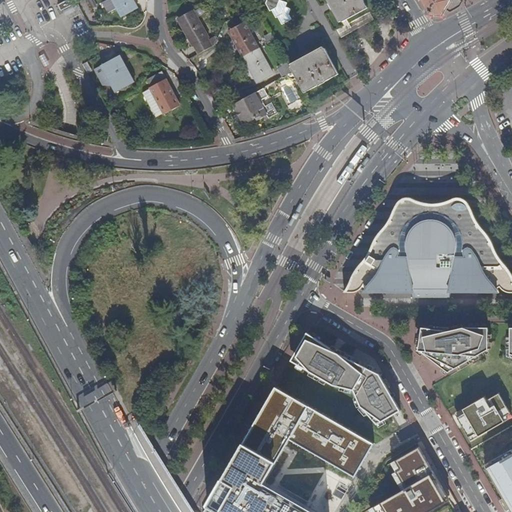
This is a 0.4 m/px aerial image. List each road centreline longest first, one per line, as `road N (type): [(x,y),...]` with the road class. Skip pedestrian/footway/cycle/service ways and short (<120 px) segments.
road 1 (trunk): [(78,376),(57,268),(74,227),(115,203),(165,199),(211,223),(235,262),(238,313)]
road 2 (primary): [(174,511),(302,294)]
road 3 (primary): [(361,108),(302,191),(238,313)]
road 4 (primary): [(238,313),(123,511)]
road 5 (primary): [(302,294),(378,172),(431,114)]
road 6 (residential): [(432,422),(386,345),(302,294)]
road 7 (residential): [(233,153),(192,75),(166,46),(157,0)]
road 8 (trunk): [(166,159),(97,160),(0,126)]
road 9 (trunk): [(78,376),(0,232)]
road 10 (unclassified): [(166,159),(120,146),(65,48)]
road 11 (trunk): [(160,511),(78,376)]
road 12 (unclassified): [(361,108),(233,153)]
road 13 (residential): [(345,511),(377,454),(432,422)]
